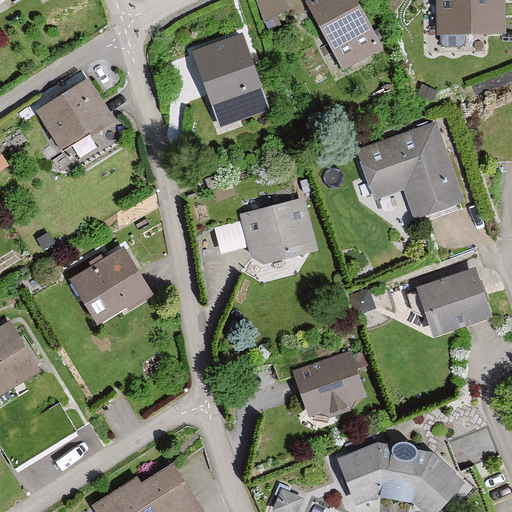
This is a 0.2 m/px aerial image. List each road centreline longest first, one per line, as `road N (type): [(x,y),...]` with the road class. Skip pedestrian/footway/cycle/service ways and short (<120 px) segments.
road 1 (residential): [(203,399),(169,190),(126,31)]
road 2 (residential): [(203,399),(26,511)]
road 3 (residential): [(126,31),(0,107)]
